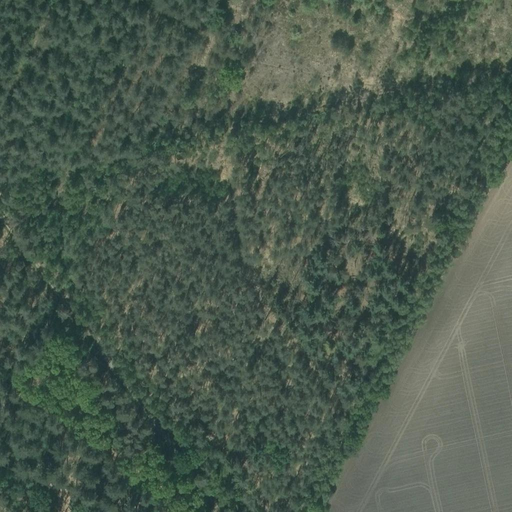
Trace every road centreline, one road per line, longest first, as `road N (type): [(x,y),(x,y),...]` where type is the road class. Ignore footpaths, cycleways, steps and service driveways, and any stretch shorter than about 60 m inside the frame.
road 1 (track): [(125,386),(238,266),(224,120),(281,0)]
road 2 (track): [(219,511),(0,217)]
road 3 (track): [(238,266),(364,422)]
